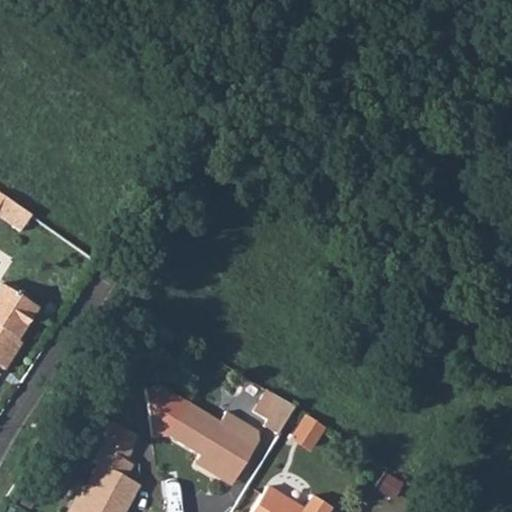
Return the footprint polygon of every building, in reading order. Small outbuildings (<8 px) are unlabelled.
[(2,200),(0,203),(0,221),(17,234),(28,218),(2,200)] [(0,370),(1,371),(18,346),(14,343),(35,312),(0,286),(0,370)] [(298,413),(269,395),(255,417),(270,426),(266,433),(280,442),(298,413)] [(256,451),(220,429),(222,427),(191,407),(170,440),(201,460),(199,464),(233,486),(256,451)] [(306,414),(293,437),(311,447),(324,425),(306,414)] [(222,427),(220,429),(256,451),(259,445),(257,436),(229,418),(222,427)] [(101,469),(76,511),(130,511),(142,491),(127,482),(134,470),(129,466),(135,455),(133,453),(140,441),(116,427),(109,441),(111,442),(97,467),(101,469)] [(300,511),(269,492),(255,511),(300,511)]
